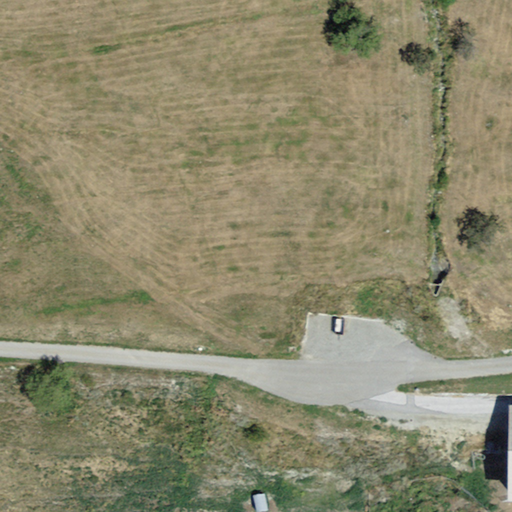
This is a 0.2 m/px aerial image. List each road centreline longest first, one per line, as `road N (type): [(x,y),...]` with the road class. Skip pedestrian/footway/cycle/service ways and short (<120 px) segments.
road 1 (unclassified): [(511,364),(313,372),(0,349)]
road 2 (track): [(504,511),(460,467),(414,466),(313,499),(304,511)]
road 3 (track): [(351,372),(377,397),(430,406),(511,402)]
